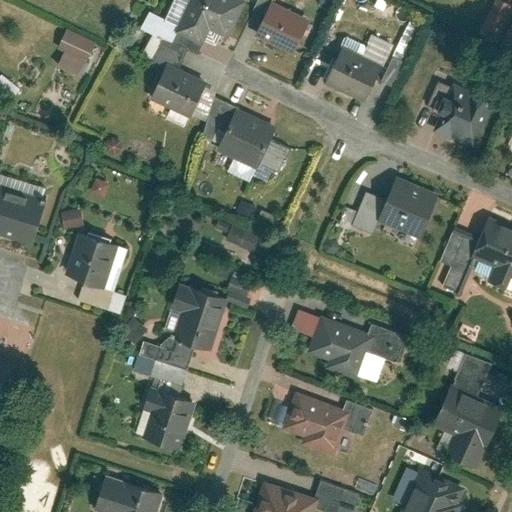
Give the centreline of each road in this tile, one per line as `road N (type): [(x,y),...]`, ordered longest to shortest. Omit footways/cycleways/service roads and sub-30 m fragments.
road 1 (residential): [(233,72),(511,193)]
road 2 (residential): [(279,282),(203,511)]
